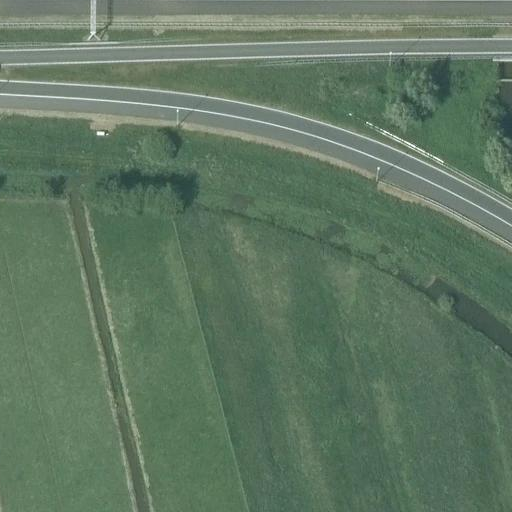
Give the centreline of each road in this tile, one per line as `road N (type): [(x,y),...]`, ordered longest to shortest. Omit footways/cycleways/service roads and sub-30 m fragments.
road 1 (motorway): [(0,89),(255,114),(420,170),(511,220)]
road 2 (motorway): [(0,59),(511,50)]
